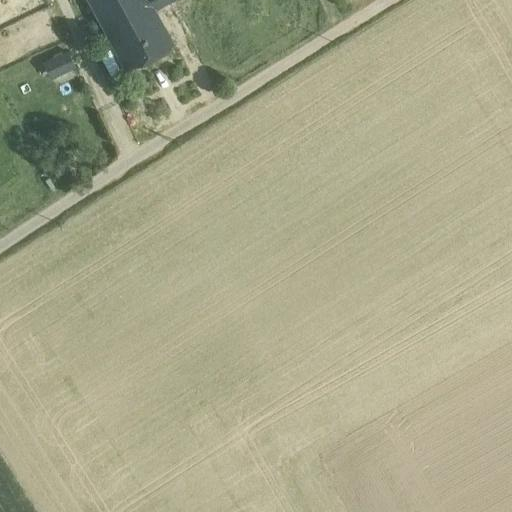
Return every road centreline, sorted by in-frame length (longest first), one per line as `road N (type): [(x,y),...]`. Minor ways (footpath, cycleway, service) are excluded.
road 1 (track): [(0,246),(379,0)]
road 2 (track): [(131,155),(64,0)]
